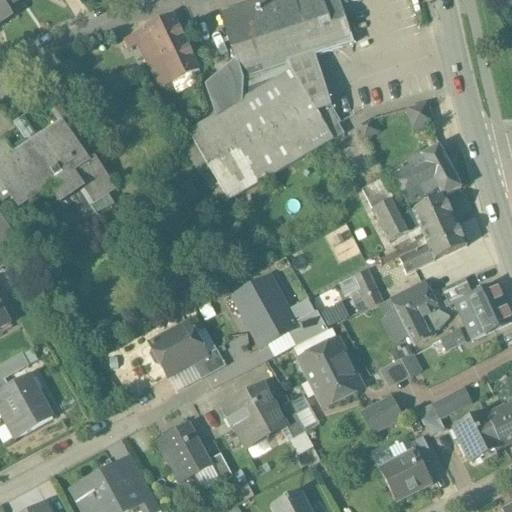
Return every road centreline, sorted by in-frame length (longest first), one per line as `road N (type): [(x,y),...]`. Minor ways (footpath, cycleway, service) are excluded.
road 1 (residential): [(173,396),(0,490)]
road 2 (residential): [(0,75),(75,25),(145,0)]
road 3 (secondary): [(441,0),(480,152)]
